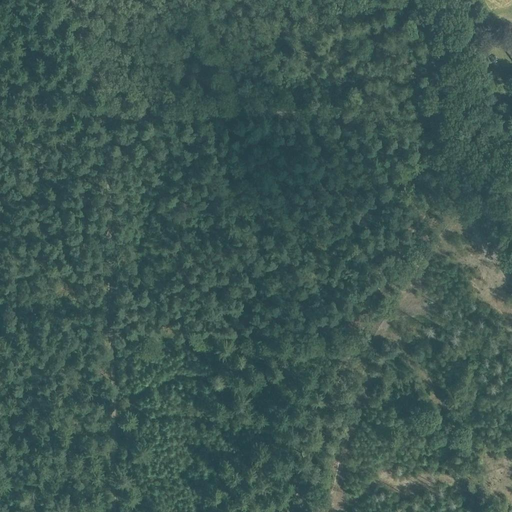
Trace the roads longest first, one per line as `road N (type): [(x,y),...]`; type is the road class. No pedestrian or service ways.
road 1 (unknown): [(73,0),(102,112),(116,511)]
road 2 (track): [(433,110),(0,111)]
road 3 (track): [(291,511),(407,237),(468,181)]
